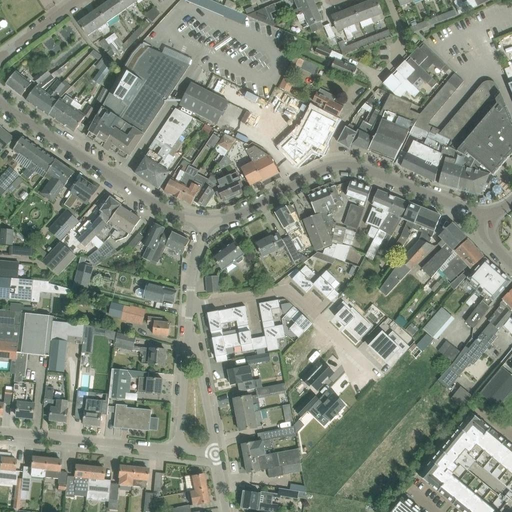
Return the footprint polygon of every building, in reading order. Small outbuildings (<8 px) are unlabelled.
[(39,0),(46,10),(56,3),(53,0),(39,0)] [(120,0),(111,0),(108,2),(117,15),(127,9),(120,0)] [(135,0),(120,0),(127,9),(137,2),(135,0)] [(209,0),(185,0),(186,0),(244,24),(247,16),(239,12),(225,6),(209,0)] [(239,12),(236,4),(227,0),(225,6),(239,12)] [(300,8),(294,10),(290,12),(292,18),(297,16),(317,8),(313,0),(291,0),(293,3),(297,1),(300,8)] [(377,0),(373,0),(365,3),(371,18),(382,14),(377,0)] [(465,12),(469,10),(477,6),(475,1),(474,0),(469,0),(462,4),(465,12)] [(108,2),(98,9),(107,22),(117,15),(108,2)] [(365,3),(354,7),(360,22),(371,18),(365,3)] [(145,14),(148,19),(152,23),(160,14),(159,13),(155,7),(145,14)] [(260,10),(247,16),(273,26),(276,25),(268,7),(260,10)] [(354,7),(343,12),(352,33),(357,31),(355,25),(360,22),(354,7)] [(317,8),(297,16),(299,22),(305,19),(309,27),(310,26),(313,32),(323,28),(320,22),(322,21),(317,8)] [(98,9),(88,16),(98,29),(107,22),(98,9)] [(454,10),(443,15),(445,20),(456,15),(454,10)] [(332,16),(335,26),(338,31),(343,29),(347,40),(353,37),(352,33),(343,12),(332,16)] [(443,15),(431,19),(434,24),(445,20),(443,15)] [(88,16),(78,23),(88,36),(98,29),(88,16)] [(148,19),(141,27),(144,31),(152,23),(148,19)] [(431,19),(421,23),(423,28),(434,24),(431,19)] [(70,22),(47,41),(54,51),(78,32),(70,22)] [(421,23),(409,28),(411,33),(423,28),(421,23)] [(324,26),(332,47),(338,44),(330,24),(324,26)] [(141,27),(132,36),(135,40),(144,31),(141,27)] [(389,30),(377,34),(379,40),(391,35),(389,30)] [(377,34),(366,39),(368,44),(379,40),(377,34)] [(135,40),(132,36),(124,45),(127,49),(135,40)] [(116,54),(119,57),(127,49),(124,45),(121,42),(118,38),(109,45),(112,50),(116,54)] [(109,45),(104,39),(99,42),(107,53),(112,50),(109,45)] [(366,39),(355,43),(357,48),(368,44),(366,39)] [(339,43),(341,49),(343,54),(357,48),(355,43),(346,47),(343,41),(339,43)] [(418,48),(410,57),(425,71),(433,63),(440,71),(442,69),(445,73),(449,68),(423,43),(422,43),(424,45),(420,49),(418,48)] [(90,132),(87,136),(102,146),(103,144),(104,145),(103,147),(109,151),(110,149),(126,160),(129,155),(130,156),(146,131),(167,101),(181,79),(190,65),(140,44),(131,53),(123,68),(121,70),(101,109),(89,131),(89,132),(90,132)] [(318,45),(315,53),(329,59),(332,51),(318,45)] [(112,50),(107,53),(110,58),(116,54),(112,50)] [(294,56),(288,70),(298,74),(304,61),(294,56)] [(405,61),(397,70),(420,92),(412,85),(420,77),(432,88),(437,83),(425,71),(410,57),(409,57),(411,58),(407,63),(405,61)] [(331,71),(343,76),(352,80),(357,68),(336,59),(331,71)] [(104,66),(93,80),(100,85),(114,65),(108,61),(104,66)] [(39,84),(36,86),(26,101),(34,106),(43,92),(41,90),(55,79),(54,78),(63,73),(60,69),(51,74),(46,68),(34,78),(39,84)] [(392,75),(384,84),(397,97),(399,98),(407,90),(414,97),(420,92),(397,70),(396,70),(398,72),(394,76),(392,75)] [(16,71),(6,84),(22,96),(32,84),(16,71)] [(455,74),(448,81),(457,89),(464,81),(455,74)] [(284,79),(279,88),(290,93),(294,84),(288,81),(284,79)] [(43,92),(34,106),(41,111),(51,96),(52,97),(54,94),(56,91),(62,83),(60,82),(58,80),(47,94),(43,92)] [(51,96),(41,111),(49,116),(58,101),(56,100),(54,98),(58,93),(61,95),(70,86),(65,81),(62,83),(56,91),(54,94),(52,97),(51,96)] [(417,120),(414,126),(436,135),(437,133),(452,140),(449,147),(451,149),(466,157),(468,154),(475,160),(491,173),(493,176),(494,175),(495,174),(495,173),(491,171),(511,146),(511,121),(498,87),(498,86),(497,85),(496,84),(495,83),(494,83),(494,82),(492,82),(490,81),(488,81),(487,81),(486,82),(484,82),(483,83),(482,84),(442,131),(433,127),(431,132),(429,132),(431,127),(429,125),(417,120)] [(448,81),(444,86),(454,94),(457,89),(448,81)] [(180,106),(189,110),(217,124),(229,102),(217,96),(195,85),(192,83),(180,106)] [(219,95),(249,108),(254,96),(224,83),(219,95)] [(450,98),(454,94),(444,86),(441,90),(450,98)] [(109,91),(104,88),(96,102),(102,105),(109,91)] [(319,108),(324,110),(338,118),(343,108),(333,103),(336,97),(320,89),(318,93),(317,92),(313,101),(320,105),(319,108)] [(441,90),(437,95),(446,102),(450,98),(441,90)] [(374,126),(368,136),(374,139),(369,150),(395,160),(409,133),(411,133),(414,127),(414,126),(417,120),(420,114),(410,110),(413,104),(399,98),(397,97),(391,94),(374,126)] [(49,116),(57,121),(68,104),(70,106),(70,105),(71,105),(71,106),(74,101),(66,95),(63,101),(60,99),(58,101),(49,116)] [(442,107),(446,102),(437,95),(433,99),(442,107)] [(370,98),(368,101),(375,107),(378,102),(370,98)] [(439,111),(442,107),(433,99),(429,103),(439,111)] [(435,116),(439,111),(429,103),(426,108),(435,116)] [(70,106),(68,104),(57,121),(66,127),(77,110),(71,106),(71,105),(70,105),(70,106)] [(365,104),(361,108),(370,113),(372,108),(369,106),(365,104)] [(77,110),(66,127),(74,133),(85,116),(89,119),(95,109),(89,105),(83,114),(77,110)] [(431,120),(435,116),(426,108),(422,112),(431,120)] [(146,157),(135,173),(150,183),(169,155),(179,139),(184,131),(192,119),(176,109),(148,150),(151,151),(147,158),(146,157)] [(293,138),(282,148),(297,164),(307,153),(311,149),(316,152),(317,149),(321,151),(323,147),(330,135),(336,122),(322,116),(313,111),(298,139),(296,141),(293,138)] [(431,120),(422,112),(420,114),(417,120),(429,125),(431,121),(431,120)] [(349,149),(352,144),(369,150),(374,139),(368,136),(374,126),(364,121),(359,129),(349,123),(338,143),(344,145),(344,147),(346,148),(348,148),(349,149)] [(203,132),(208,135),(212,128),(204,124),(200,131),(196,138),(198,139),(203,132)] [(399,155),(396,163),(395,164),(435,182),(437,172),(438,169),(440,162),(444,145),(448,148),(449,147),(452,140),(437,133),(436,135),(414,126),(414,127),(411,133),(410,135),(418,139),(420,135),(427,138),(423,145),(414,141),(408,154),(402,150),(399,155)] [(281,127),(276,135),(286,140),(291,132),(281,127)] [(0,153),(14,137),(2,128),(0,131),(0,153)] [(184,131),(179,139),(183,142),(189,134),(184,131)] [(221,136),(214,131),(206,144),(213,148),(221,136)] [(224,136),(223,138),(222,137),(219,142),(218,144),(226,150),(232,141),(224,136)] [(42,150),(23,137),(13,151),(19,155),(20,154),(33,163),(42,150)] [(169,155),(150,183),(159,189),(169,173),(166,171),(174,159),(173,158),(183,142),(179,139),(169,155)] [(439,184),(458,190),(476,195),(482,192),(489,174),(470,169),(475,160),(468,154),(466,157),(451,149),(449,147),(448,148),(444,145),(440,162),(444,163),(442,175),(439,184)] [(241,166),(246,177),(251,186),(262,180),(263,182),(279,173),(270,156),(268,155),(255,146),(246,151),(251,161),(245,164),(241,166)] [(42,150),(33,163),(33,164),(29,166),(24,172),(29,179),(35,172),(33,169),(37,165),(47,173),(56,160),(42,150)] [(220,167),(229,162),(225,155),(219,164),(220,167)] [(42,195),(53,203),(74,173),(56,160),(47,173),(45,177),(51,182),(42,195)] [(171,178),(164,192),(173,196),(180,183),(185,173),(190,164),(184,160),(181,165),(183,166),(175,181),(171,178)] [(0,195),(0,196),(19,175),(10,167),(0,178),(0,195)] [(180,183),(173,196),(182,201),(189,187),(194,177),(191,175),(185,173),(180,183)] [(199,194),(209,179),(197,174),(194,177),(189,187),(182,201),(191,205),(198,193),(199,194)] [(212,175),(209,179),(199,194),(194,201),(202,207),(203,205),(205,207),(216,191),(215,189),(217,187),(221,186),(219,180),(212,175)] [(231,175),(224,178),(233,197),(243,192),(239,185),(242,184),(239,177),(233,180),(231,175)] [(7,189),(12,193),(23,181),(19,177),(7,189)] [(215,189),(216,191),(219,198),(222,197),(224,201),(233,197),(224,178),(219,180),(221,186),(217,187),(215,189)] [(64,205),(70,208),(71,209),(78,198),(87,204),(97,189),(83,179),(64,205)] [(367,202),(372,188),(351,180),(346,195),(363,201),(361,208),(365,209),(367,202)] [(341,201),(335,186),(309,196),(316,215),(304,220),(316,251),(332,245),(332,243),(336,225),(337,222),(334,223),(330,212),(337,210),(337,208),(343,205),(341,201)] [(390,212),(396,198),(378,190),(372,205),(373,205),(366,224),(367,224),(379,229),(378,230),(379,230),(379,229),(385,220),(390,212)] [(96,236),(108,223),(121,206),(121,205),(116,202),(117,200),(113,197),(112,199),(111,198),(101,211),(104,213),(100,217),(78,240),(85,247),(96,236)] [(379,229),(379,230),(365,256),(373,260),(381,244),(385,246),(391,236),(392,236),(399,224),(402,218),(404,212),(408,203),(396,198),(390,212),(385,220),(379,229)] [(410,204),(406,213),(403,219),(408,221),(401,236),(387,258),(393,261),(408,239),(412,229),(421,208),(410,204)] [(96,236),(104,243),(108,240),(111,244),(115,240),(116,241),(126,237),(129,233),(130,234),(135,227),(141,219),(121,206),(121,205),(121,206),(108,223),(96,236)] [(300,230),(291,215),(295,212),(291,205),(286,207),(276,213),(289,236),(296,248),(298,252),(301,251),(305,248),(299,237),(298,238),(295,233),(300,230)] [(421,208),(412,229),(419,232),(420,229),(423,231),(433,235),(437,225),(441,216),(421,208)] [(79,222),(67,212),(67,211),(50,230),(62,241),(79,222)] [(148,247),(143,258),(151,262),(152,260),(161,239),(160,239),(164,229),(160,227),(160,224),(156,223),(155,224),(154,223),(146,238),(143,244),(148,247)] [(438,244),(442,248),(460,230),(453,223),(439,236),(443,240),(438,244)] [(357,232),(336,225),(332,243),(341,245),(341,243),(345,244),(353,245),(357,232)] [(1,230),(0,240),(0,245),(13,246),(14,231),(1,230)] [(431,279),(440,269),(455,251),(454,250),(459,245),(467,238),(460,230),(442,248),(442,249),(422,269),(431,279)] [(401,260),(380,290),(386,296),(411,270),(433,246),(429,244),(431,242),(433,235),(423,231),(419,240),(401,260)] [(133,250),(144,237),(139,233),(129,246),(133,250)] [(161,239),(152,260),(158,263),(166,246),(183,254),(189,241),(172,233),(170,237),(164,233),(161,239)] [(272,237),(257,245),(263,257),(284,246),(288,253),(296,248),(289,236),(282,240),(279,234),(272,237)] [(43,262),(56,274),(58,276),(59,276),(81,252),(78,250),(79,249),(72,243),(75,240),(68,235),(43,262)] [(446,275),(476,249),(468,240),(461,246),(455,251),(440,269),(442,272),(443,272),(446,275)] [(222,271),(236,261),(237,262),(239,262),(243,259),(244,258),(243,256),(244,255),(235,241),(213,257),(222,271)] [(12,247),(11,255),(33,257),(33,248),(12,247)] [(471,269),(477,264),(484,257),(476,249),(446,275),(450,281),(468,265),(471,269)] [(95,267),(104,260),(96,251),(88,258),(95,267)] [(485,259),(465,281),(484,298),(466,322),(474,328),(490,307),(489,307),(511,282),(485,259)] [(0,261),(0,277),(18,279),(19,264),(0,261)] [(79,264),(74,284),(88,288),(93,267),(79,264)] [(292,280),(307,293),(314,286),(314,285),(310,281),(316,275),(306,266),(292,280)] [(327,271),(314,285),(314,286),(327,298),(335,290),(331,286),(336,280),(327,271)] [(0,299),(10,300),(40,302),(40,292),(55,293),(55,285),(51,284),(49,283),(49,282),(34,280),(18,279),(0,277),(0,299)] [(206,278),(207,283),(207,294),(220,292),(219,277),(206,278)] [(434,293),(444,282),(441,279),(438,283),(437,282),(431,290),(434,293)] [(162,303),(162,300),(174,303),(177,291),(147,284),(146,289),(145,289),(145,290),(139,289),(136,291),(136,293),(138,297),(144,298),(144,299),(162,303)] [(453,363),(451,365),(462,373),(471,363),(474,365),(497,337),(495,335),(511,316),(511,317),(511,316),(511,290),(503,299),(504,300),(500,304),(501,305),(488,321),(490,323),(468,349),(465,347),(461,353),(453,363)] [(466,303),(470,306),(478,297),(474,294),(466,303)] [(259,304),(263,323),(274,321),(272,310),(280,308),(279,300),(259,304)] [(341,311),(335,317),(339,320),(346,327),(345,327),(358,339),(366,332),(358,325),(364,319),(352,308),(353,308),(352,308),(351,309),(343,301),(337,308),(341,311)] [(121,310),(122,306),(108,302),(106,315),(124,319),(125,315),(126,311),(121,310)] [(290,311),(283,304),(281,305),(282,311),(286,315),(290,311)] [(133,321),(138,323),(138,321),(141,312),(141,310),(136,309),(122,306),(121,310),(126,311),(125,315),(124,319),(133,321)] [(245,306),(227,310),(230,326),(238,324),(238,327),(249,325),(245,306)] [(442,309),(436,316),(448,326),(454,319),(442,309)] [(0,342),(18,344),(20,325),(21,313),(16,312),(0,310),(0,342)] [(208,314),(206,314),(207,319),(209,319),(211,332),(222,330),(222,327),(230,326),(227,310),(208,313),(208,314)] [(295,323),(289,329),(299,338),(312,324),(298,311),(291,319),(295,323)] [(22,377),(25,378),(28,354),(49,356),(51,341),(53,322),(53,317),(33,315),(21,313),(20,325),(18,344),(16,360),(11,360),(10,374),(15,374),(14,381),(22,382),(22,377)] [(162,319),(152,318),(149,317),(148,324),(155,325),(153,335),(168,336),(170,323),(162,322),(162,319)] [(53,322),(51,341),(53,341),(50,370),(64,372),(67,342),(78,343),(78,348),(82,349),(85,325),(53,322)] [(411,322),(404,329),(412,337),(419,329),(411,322)] [(85,325),(82,349),(90,351),(92,326),(85,325)] [(277,340),(286,338),(283,325),(264,329),(268,352),(279,350),(277,340)] [(231,335),(234,348),(242,346),(243,352),(254,350),(250,331),(239,333),(231,335)] [(383,332),(369,346),(387,363),(394,356),(396,358),(403,351),(383,332)] [(141,348),(134,346),(136,337),(117,333),(115,343),(116,348),(133,351),(141,351),(141,357),(143,357),(142,364),(150,365),(164,366),(166,350),(151,349),(141,348)] [(212,339),(210,339),(211,344),(213,344),(216,357),(222,356),(223,362),(228,361),(226,349),(234,348),(231,335),(223,336),(212,338),(212,339)] [(428,336),(417,347),(414,344),(409,350),(411,352),(410,353),(416,359),(433,340),(428,336)] [(16,360),(18,344),(0,342),(0,358),(11,360),(16,360)] [(446,342),(438,352),(441,354),(443,355),(451,345),(446,342)] [(451,345),(443,355),(448,359),(456,349),(451,345)] [(456,349),(448,359),(453,363),(461,353),(456,349)] [(396,375),(405,384),(421,368),(422,366),(409,353),(402,360),(407,364),(396,375)] [(498,409),(511,392),(511,354),(480,393),(498,409)] [(256,356),(247,358),(248,364),(262,361),(261,355),(256,356)] [(318,362),(302,379),(310,387),(312,385),(317,390),(334,372),(333,372),(324,364),(322,366),(318,362)] [(462,373),(451,365),(438,380),(448,389),(462,373)] [(231,385),(238,384),(239,392),(254,389),(250,366),(228,371),(231,385)] [(137,371),(112,368),(110,394),(109,398),(125,400),(126,393),(130,393),(132,377),(136,378),(137,371)] [(435,381),(421,368),(405,384),(414,393),(424,383),(428,387),(435,381)] [(140,378),(140,382),(139,392),(147,393),(162,395),(163,380),(148,378),(148,379),(140,378)] [(14,388),(12,404),(18,405),(17,417),(33,419),(35,405),(27,404),(28,395),(26,395),(27,388),(21,387),(22,382),(14,381),(14,388)] [(287,391),(285,383),(259,388),(260,396),(287,391)] [(460,406),(470,394),(461,386),(450,398),(460,406)] [(68,402),(52,400),(53,388),(45,387),(43,408),(52,409),(50,421),(66,422),(68,409),(67,409),(68,402)] [(7,404),(12,404),(14,388),(13,388),(13,390),(6,390),(4,404),(7,404)] [(94,409),(86,408),(86,411),(85,411),(84,424),(85,425),(86,427),(89,427),(91,426),(91,425),(100,426),(101,414),(108,415),(109,398),(110,394),(103,393),(102,406),(94,405),(94,409)] [(318,401),(308,411),(313,416),(319,410),(330,421),(335,416),(336,417),(340,413),(339,412),(345,405),(333,394),(327,401),(323,396),(318,401)] [(237,407),(239,414),(260,410),(258,395),(234,400),(235,408),(237,407)] [(312,395),(296,413),(302,418),(305,415),(308,411),(318,401),(312,395)] [(454,406),(441,395),(423,416),(435,427),(454,406)] [(116,404),(114,428),(150,431),(152,410),(127,407),(127,406),(116,404)] [(260,410),(239,414),(237,415),(237,416),(239,415),(240,422),(238,423),(240,431),(264,426),(260,410)] [(455,464),(466,450),(470,454),(477,446),(478,445),(478,444),(485,436),(491,429),(472,413),(459,428),(460,429),(442,450),(441,450),(419,476),(439,492),(444,485),(451,477),(452,477),(453,476),(453,475),(459,467),(455,464)] [(292,414),(285,415),(286,422),(293,421),(292,414)] [(299,420),(294,426),(294,427),(295,427),(296,434),(304,425),(299,420)] [(372,428),(364,421),(351,434),(359,442),(372,428)] [(296,434),(295,427),(294,427),(270,431),(272,440),(292,436),(292,437),(297,437),(296,434)] [(379,435),(372,428),(359,442),(366,449),(379,435)] [(498,435),(491,429),(485,436),(478,444),(478,445),(477,446),(511,474),(511,446),(506,441),(505,441),(498,435)] [(387,442),(379,435),(366,449),(373,456),(387,442)] [(242,445),(245,459),(265,455),(264,448),(271,447),(270,440),(242,445)] [(394,449),(387,442),(373,456),(381,463),(394,449)] [(298,449),(265,455),(245,459),(248,473),(267,469),(269,478),(302,472),(301,464),(298,449)] [(401,456),(394,449),(381,463),(388,470),(401,456)] [(409,464),(401,456),(388,470),(396,477),(409,464)] [(32,457),(30,476),(44,478),(46,458),(32,457)] [(0,477),(13,479),(15,459),(1,458),(0,465),(0,464),(0,477)] [(46,458),(44,478),(58,479),(57,484),(58,484),(57,490),(65,490),(67,476),(67,473),(59,472),(60,460),(46,458)] [(64,497),(74,498),(75,479),(88,480),(89,467),(75,465),(74,477),(67,476),(65,490),(64,497)] [(110,483),(108,499),(116,500),(118,485),(132,486),(134,467),(119,466),(118,478),(119,478),(118,484),(110,483)] [(89,467),(88,480),(87,491),(109,493),(110,481),(102,480),(104,468),(89,467)] [(134,467),(132,486),(146,488),(148,469),(134,467)] [(155,473),(153,491),(160,492),(161,473),(155,473)] [(184,476),(186,486),(187,492),(206,488),(203,474),(192,477),(192,475),(184,476)] [(444,485),(439,492),(454,504),(453,504),(462,511),(496,511),(453,476),(452,477),(451,477),(444,485)] [(19,509),(20,499),(22,479),(16,478),(13,509),(19,509)] [(22,479),(20,499),(28,500),(30,480),(22,479)] [(206,488),(187,492),(189,502),(191,502),(191,505),(196,505),(197,505),(209,502),(206,488)] [(298,500),(298,498),(305,499),(306,493),(299,492),(279,488),(278,496),(298,500)] [(261,494),(244,491),(241,508),(259,510),(273,511),(277,511),(278,505),(272,504),(273,493),(261,492),(261,494)] [(145,493),(143,511),(145,511),(144,511),(150,511),(152,494),(145,493)] [(419,511),(414,508),(412,506),(407,502),(402,498),(390,511),(419,511)]
